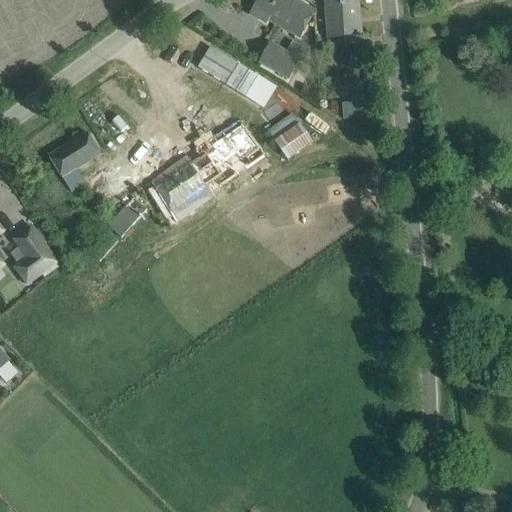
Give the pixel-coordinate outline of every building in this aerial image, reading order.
[(257,0),(249,15),(258,19),(265,24),(267,20),(298,38),(313,11),(294,0),(257,0)] [(324,0),(328,39),(362,36),(358,0),(324,0)] [(272,44),(261,62),(289,78),(299,60),(286,52),(272,44)] [(211,48),(198,69),(245,98),(258,78),(211,48)] [(352,121),(369,120),(368,96),(350,98),(352,121)] [(298,123),(292,115),(267,132),(273,140),(298,123)] [(163,174),(151,184),(176,224),(213,198),(211,194),(238,176),(237,174),(247,168),(248,169),(265,157),(239,122),(228,129),(217,137),(207,143),(195,151),(186,158),(171,168),(163,174)] [(275,141),(288,161),(314,143),(301,124),(275,141)] [(87,133),(49,157),(62,179),(77,170),(101,155),(87,133)] [(121,239),(147,211),(134,199),(108,227),(121,239)] [(30,228),(14,240),(28,259),(15,268),(29,288),(58,266),(30,228)] [(117,242),(107,233),(88,253),(99,262),(117,242)] [(9,361),(0,350),(0,377),(7,385),(19,374),(8,362),(9,361)]
